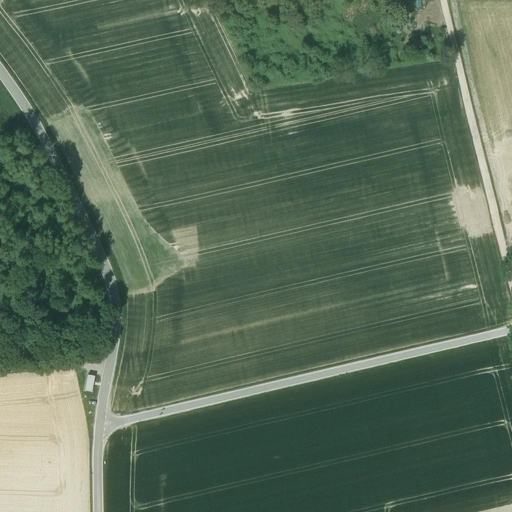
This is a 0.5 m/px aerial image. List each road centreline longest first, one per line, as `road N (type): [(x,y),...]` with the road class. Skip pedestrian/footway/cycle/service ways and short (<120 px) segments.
road 1 (unclassified): [(98,424),(511,331)]
road 2 (unclassified): [(98,424),(115,304),(62,174),(0,69)]
road 3 (unclassified): [(511,277),(445,0)]
